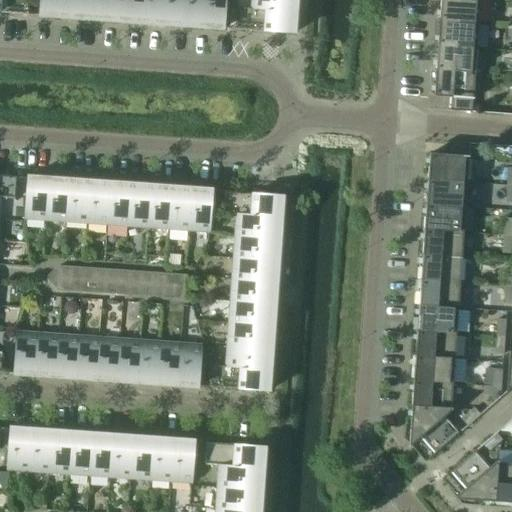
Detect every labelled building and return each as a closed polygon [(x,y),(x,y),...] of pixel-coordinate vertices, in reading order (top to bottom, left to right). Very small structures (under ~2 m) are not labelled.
[(0,0),(0,13),(34,16),(34,15),(28,14),(29,0),(0,0)] [(60,18),(61,0),(39,0),(39,16),(40,16),(40,19),(40,16),(60,18)] [(80,19),(81,0),(61,0),(60,18),(60,20),(61,18),(80,19)] [(101,21),(102,0),(81,0),(80,19),(80,22),(81,22),(81,19),(101,21)] [(121,22),(122,0),(102,0),(101,21),(101,23),(101,21),(121,22)] [(141,23),(143,0),(122,0),(121,22),(121,24),(122,22),(141,23)] [(162,25),(163,0),(143,0),(141,23),(141,26),(142,26),(142,23),(162,25)] [(182,26),(184,0),(163,0),(162,25),(162,27),(162,25),(182,26)] [(203,30),(203,28),(204,0),(184,0),(182,26),(182,29),(183,26),(202,28),(202,30),(203,30)] [(204,0),(203,28),(224,29),(225,0),(204,0)] [(251,0),(251,9),(295,12),(295,0),(251,0)] [(478,24),(479,0),(440,0),(439,21),(478,24)] [(295,12),(251,9),(251,10),(236,9),(235,29),(229,28),(229,30),(269,33),(269,35),(270,35),(270,33),(293,34),(295,12)] [(478,24),(439,21),(437,21),(439,21),(437,46),(476,49),(478,24)] [(474,74),(476,49),(437,46),(435,46),(437,47),(435,71),(434,71),(474,74)] [(471,113),(474,74),(434,71),(434,72),(435,72),(433,97),(450,99),(450,110),(448,110),(448,111),(471,113)] [(426,180),(466,183),(469,145),(445,143),(445,144),(447,144),(446,155),(429,154),(427,180),(426,180)] [(0,198),(15,200),(16,179),(22,179),(22,178),(0,176),(0,198)] [(46,221),(48,180),(29,178),(29,176),(28,176),(28,178),(27,178),(24,220),(46,221)] [(66,223),(69,181),(49,180),(49,177),(48,180),(46,221),(66,223)] [(86,224),(89,183),(69,181),(69,179),(69,181),(66,223),(86,224)] [(107,226),(110,184),(90,183),(90,180),(89,180),(89,183),(86,224),(107,226)] [(464,208),(466,183),(426,180),(427,180),(425,205),(424,205),(425,205),(464,208)] [(127,227),(130,185),(110,184),(110,182),(110,184),(107,226),(127,227)] [(147,228),(150,187),(130,185),(131,183),(130,183),(130,185),(127,227),(147,228)] [(151,184),(150,184),(150,187),(147,228),(168,230),(171,188),(151,187),(151,184)] [(188,231),(191,190),(171,188),(171,186),(171,188),(168,230),(188,231)] [(191,190),(188,231),(209,233),(212,191),(191,190),(191,187),(191,190)] [(222,215),(236,216),(280,219),(282,196),(217,192),(217,193),(223,193),(222,215)] [(462,233),(464,208),(425,205),(424,230),(422,230),(462,233)] [(282,219),(280,219),(236,216),(234,237),(278,240),(280,219),(282,220),(282,219)] [(502,236),(511,237),(511,220),(511,219),(504,219),(502,236)] [(461,259),(462,233),(422,230),(422,231),(424,231),(422,255),(420,255),(420,256),(422,256),(461,259)] [(510,254),(511,237),(502,236),(501,254),(510,254)] [(281,241),(278,240),(234,237),(233,259),(277,262),(278,241),(281,241)] [(459,284),(461,259),(422,256),(420,280),(419,280),(419,281),(420,281),(459,284)] [(279,262),(277,262),(233,259),(231,280),(275,283),(277,262),(279,263),(279,262)] [(62,279),(63,267),(59,266),(47,276),(47,278),(62,279)] [(82,280),(83,268),(63,267),(62,279),(82,280)] [(103,282),(103,270),(83,268),(82,280),(103,282)] [(123,283),(124,271),(103,270),(103,282),(123,283)] [(143,285),(144,273),(124,271),(123,283),(143,285)] [(164,286),(164,274),(144,273),(143,285),(164,286)] [(186,288),(187,276),(164,274),(164,286),(186,288)] [(61,292),(62,279),(47,278),(47,280),(57,291),(61,292)] [(81,293),(82,280),(62,279),(61,292),(81,293)] [(102,294),(103,282),(82,280),(81,293),(102,294)] [(278,284),(275,283),(231,280),(230,302),(274,305),(275,284),(278,284)] [(457,309),(459,284),(420,281),(418,305),(417,305),(417,306),(418,306),(457,309)] [(122,296),(123,283),(103,282),(102,294),(122,296)] [(142,297),(143,285),(123,283),(122,296),(142,297)] [(163,299),(164,286),(143,285),(142,297),(163,299)] [(185,300),(186,288),(164,286),(163,299),(185,300)] [(274,305),(230,302),(228,323),(272,327),(274,306),(276,306),(276,305),(274,305)] [(455,334),(457,309),(418,306),(416,331),(415,331),(416,331),(455,334)] [(495,337),(504,338),(505,321),(496,320),(495,337)] [(275,327),(272,327),(228,323),(227,345),(271,348),(272,327),(275,327)] [(453,359),(455,334),(416,331),(415,356),(413,356),(415,357),(453,359)] [(34,376),(37,334),(16,332),(13,374),(34,376)] [(55,377),(58,335),(37,334),(34,376),(35,376),(34,378),(35,378),(35,376),(55,377)] [(75,378),(78,337),(58,335),(55,377),(55,379),(55,377),(75,378)] [(96,380),(98,338),(78,337),(75,378),(75,381),(76,381),(76,379),(96,380)] [(502,355),(504,338),(495,337),(494,355),(502,355)] [(116,381),(119,340),(98,338),(96,380),(95,382),(96,382),(96,380),(116,381)] [(136,383),(139,341),(119,340),(116,381),(116,384),(116,381),(136,383)] [(157,384),(160,343),(139,341),(136,383),(136,385),(137,385),(137,383),(157,384)] [(177,386),(180,344),(160,343),(157,384),(156,387),(157,387),(157,384),(177,386)] [(177,388),(177,386),(198,387),(201,346),(180,344),(177,386),(177,388)] [(273,348),(271,348),(227,345),(225,366),(269,370),(271,349),(273,349),(273,348)] [(0,350),(0,373),(8,374),(8,373),(3,372),(4,351),(0,350)] [(452,385),(453,359),(415,357),(413,381),(411,381),(411,382),(413,382),(451,385),(452,385)] [(269,370),(225,366),(225,367),(211,366),(209,387),(203,386),(203,388),(244,391),(244,393),(244,391),(268,392),(269,370)] [(492,387),(500,388),(501,371),(493,370),(492,387)] [(450,409),(452,385),(451,385),(413,382),(411,406),(409,406),(409,407),(411,407),(451,410),(450,409)] [(499,397),(500,388),(492,387),(492,388),(483,387),(483,396),(499,397)] [(452,410),(451,410),(411,407),(408,448),(419,438),(433,454),(432,455),(432,456),(460,432),(459,431),(458,432),(444,417),(452,410)] [(466,427),(480,415),(479,415),(474,408),(461,419),(467,426),(466,426),(466,427)] [(28,472),(31,431),(11,429),(11,427),(10,427),(10,429),(9,429),(6,471),(28,472)] [(48,474),(51,432),(31,431),(31,428),(31,431),(28,472),(48,474)] [(52,430),(51,430),(51,432),(48,474),(68,475),(71,433),(51,432),(52,430)] [(89,477),(92,435),(72,434),(72,431),(71,431),(71,434),(71,433),(68,475),(89,477)] [(109,478),(112,436),(92,435),(92,433),(92,432),(92,435),(89,477),(109,478)] [(489,451),(498,443),(501,440),(496,434),(495,433),(482,445),(483,445),(489,451)] [(129,479),(132,438),(112,436),(113,434),(112,434),(112,436),(109,478),(129,479)] [(150,481),(153,439),(133,438),(133,435),(132,438),(129,479),(150,481)] [(170,482),(173,441),(153,439),(153,437),(153,439),(150,481),(170,482)] [(173,441),(170,482),(191,484),(194,442),(174,441),(174,438),(173,438),(173,441)] [(218,467),(262,470),(264,447),(240,446),(241,443),(240,443),(240,445),(199,443),(199,444),(205,444),(204,466),(218,467)] [(476,450),(448,474),(449,475),(450,474),(464,490),(453,499),(473,501),(494,502),(497,462),(496,462),(489,468),(476,452),(477,451),(476,450)] [(494,502),(494,504),(494,502),(511,503),(511,464),(498,464),(498,463),(497,462),(494,502)] [(262,470),(218,467),(217,488),(261,491),(262,470),(264,470),(262,470)] [(263,492),(261,491),(217,488),(215,510),(246,511),(259,511),(261,492),(263,492)]
